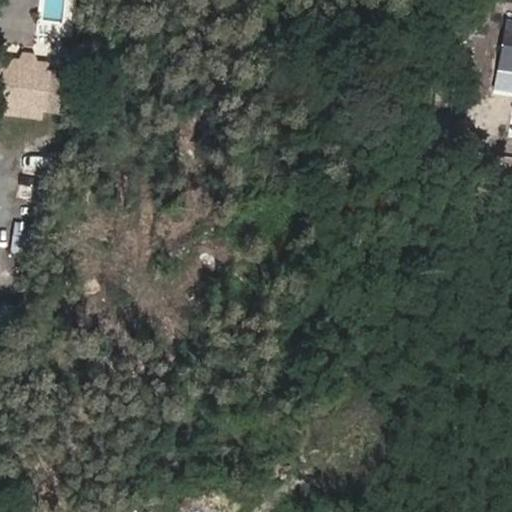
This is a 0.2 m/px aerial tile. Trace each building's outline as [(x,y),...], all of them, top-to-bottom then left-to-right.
[(500,29),(490,94),(511,97),(511,30),(501,29),(500,29)] [(16,50),(15,58),(26,60),(28,52),(16,50)] [(15,58),(0,55),(0,109),(33,114),(40,62),(26,60),(15,58)] [(50,199),(56,141),(22,138),(16,195),(50,199)] [(9,248),(32,250),(34,223),(12,221),(9,248)]
